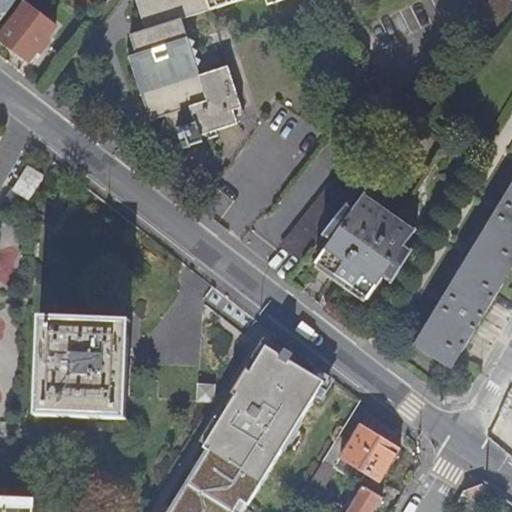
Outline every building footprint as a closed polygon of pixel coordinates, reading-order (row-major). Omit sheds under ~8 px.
[(0,0),(0,22),(18,0),(0,0)] [(57,0),(47,15),(78,39),(90,23),(66,4),(62,0),(57,0)] [(135,55),(189,39),(183,19),(242,0),(265,0),(266,1),(268,0),(136,0),(135,2),(145,31),(129,36),(133,47),(135,55)] [(511,23),(511,2),(509,0),(465,0),(503,33),(511,23)] [(56,27),(26,4),(0,39),(0,40),(29,62),(37,52),(41,55),(51,42),(47,39),(56,27)] [(189,39),(135,55),(128,57),(149,121),(165,116),(179,112),(184,126),(176,129),(178,135),(182,148),(201,142),(199,136),(236,124),(235,121),(232,111),(240,108),(227,67),(200,76),(197,67),(201,60),(195,57),(198,51),(192,48),(195,43),(189,39)] [(126,50),(128,57),(135,55),(133,47),(126,50)] [(432,70),(454,90),(481,59),(470,49),(452,70),(441,60),(432,70)] [(422,112),(429,118),(445,99),(424,80),(407,99),(422,112)] [(389,153),(416,118),(422,112),(400,95),(368,135),(389,153)] [(243,118),(240,108),(232,111),(235,121),(243,118)] [(175,136),(178,135),(176,129),(184,126),(179,112),(165,116),(166,119),(163,120),(159,128),(175,136)] [(468,160),(445,141),(444,140),(395,221),(365,197),(351,213),(345,208),(324,235),(332,242),(315,264),(364,303),(381,282),(388,288),(468,160)] [(303,262),(324,235),(345,208),(381,162),(360,145),(281,245),(303,262)] [(16,190),(30,198),(42,178),(29,170),(16,190)] [(511,199),(490,235),(486,233),(457,282),(461,284),(434,327),(431,325),(416,350),(451,372),(511,271),(511,199)] [(222,313),(247,332),(254,323),(229,304),(222,313)] [(37,420),(127,423),(126,421),(125,421),(128,325),(130,325),(130,323),(40,320),(39,323),(42,323),(39,418),(37,418),(37,420)] [(244,511),(326,384),(270,348),(166,511),(244,511)] [(351,442),(340,435),(323,462),(336,470),(360,485),(367,474),(381,482),(400,451),(361,426),(351,442)] [(336,470),(323,462),(301,498),(319,510),(323,504),(316,499),(322,488),(324,489),(336,470)] [(374,511),(383,499),(363,486),(354,501),(350,498),(344,508),(335,502),(331,509),(329,511),(374,511)]
